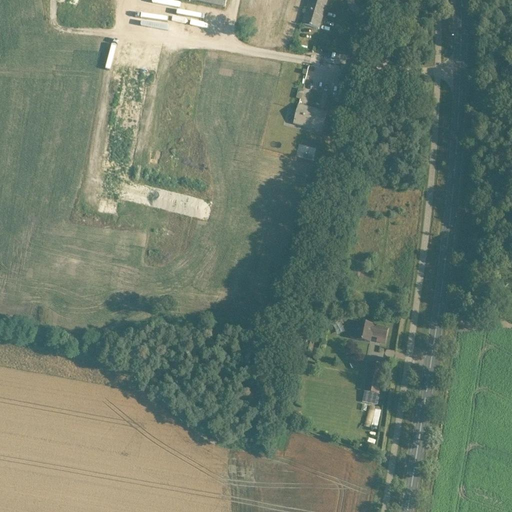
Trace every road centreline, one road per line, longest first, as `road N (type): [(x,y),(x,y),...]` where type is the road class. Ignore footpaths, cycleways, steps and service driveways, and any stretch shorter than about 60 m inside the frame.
road 1 (secondary): [(461,73),(423,415)]
road 2 (unclassified): [(376,71),(298,354)]
